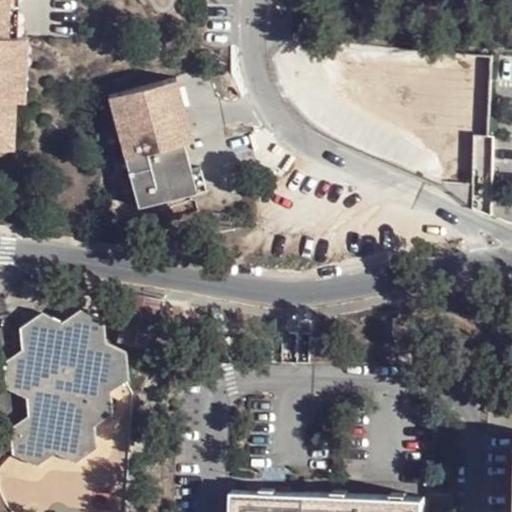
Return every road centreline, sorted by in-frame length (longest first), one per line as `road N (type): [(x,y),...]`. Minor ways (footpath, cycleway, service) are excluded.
road 1 (residential): [(0,249),(286,292),(361,290),(511,258)]
road 2 (residential): [(475,511),(476,417),(451,390),(224,381),(211,419),(211,511)]
road 3 (residential): [(255,0),(254,64),(277,115),(318,148),(511,235)]
